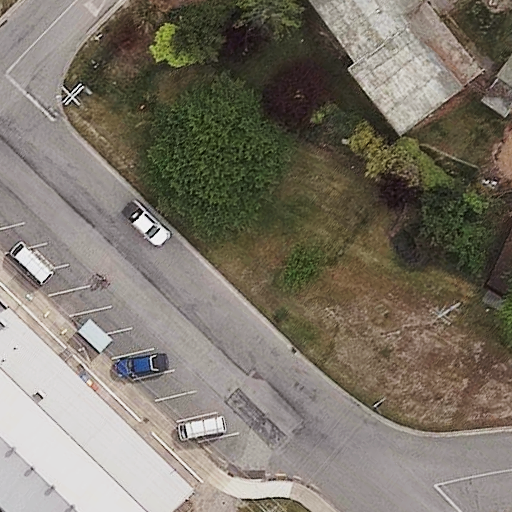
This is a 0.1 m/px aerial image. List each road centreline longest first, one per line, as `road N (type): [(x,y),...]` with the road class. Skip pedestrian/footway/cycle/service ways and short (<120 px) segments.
road 1 (residential): [(0,152),(35,168),(388,493)]
road 2 (residential): [(388,493),(511,470)]
